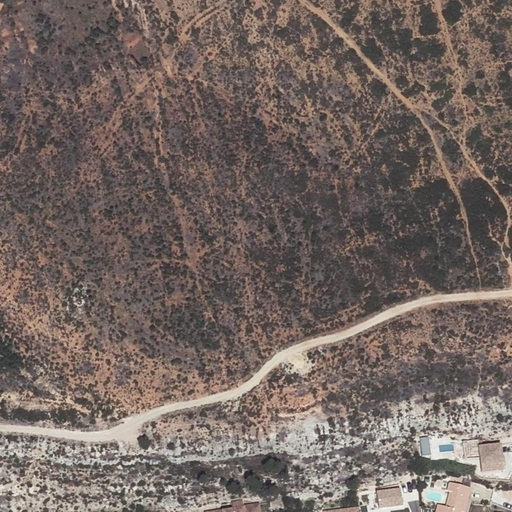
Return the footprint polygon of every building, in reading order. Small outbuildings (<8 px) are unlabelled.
[(499,437),(478,440),(480,459),(481,466),(503,463),(502,456),(499,437)] [(447,485),(449,486),(452,487),(448,503),(445,502),(438,500),(434,511),(460,511),(462,508),(460,508),(461,503),(466,504),(471,483),(449,476),(447,485)] [(372,490),(373,508),(402,507),(402,489),(372,490)] [(509,511),(511,504),(497,500),(495,509),(490,508),(489,511),(509,511)] [(233,503),(235,510),(244,509),(244,508),(243,502),(233,503)]
